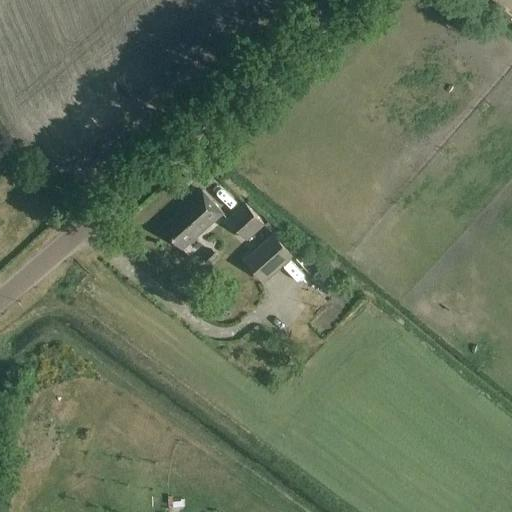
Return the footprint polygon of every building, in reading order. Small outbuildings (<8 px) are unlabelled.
[(476,0),(475,2),(494,17),(501,8),(490,0),(476,0)] [(160,225),(181,249),(221,213),(200,190),(160,225)] [(226,219),(245,240),(263,224),(244,203),(226,219)] [(274,234),(246,259),(265,280),(293,255),(274,234)] [(212,249),(203,257),(209,264),(218,255),(212,249)] [(298,258),(311,273),(320,265),(307,250),(298,258)]
